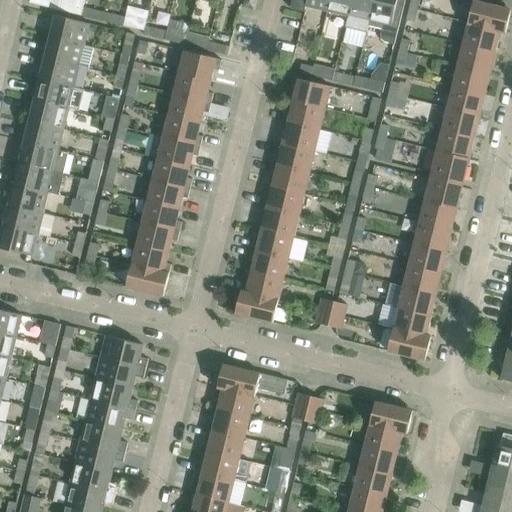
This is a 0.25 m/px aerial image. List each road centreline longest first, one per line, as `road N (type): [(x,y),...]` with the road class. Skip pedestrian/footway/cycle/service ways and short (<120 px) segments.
road 1 (residential): [(192,330),(274,0)]
road 2 (residential): [(447,392),(511,132)]
road 3 (residential): [(447,392),(192,330)]
road 4 (residential): [(192,330),(0,282)]
road 5 (residential): [(149,511),(192,330)]
road 6 (residential): [(435,511),(447,392)]
